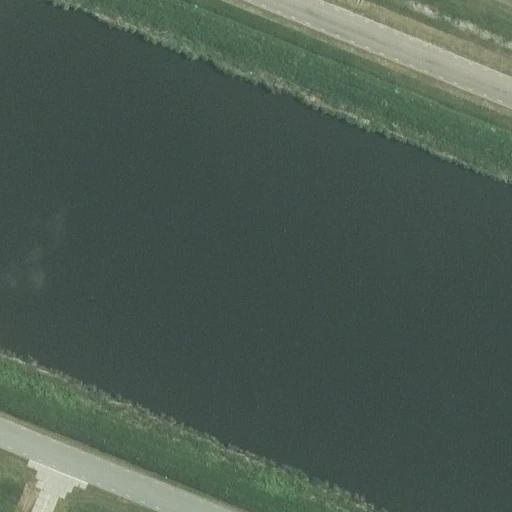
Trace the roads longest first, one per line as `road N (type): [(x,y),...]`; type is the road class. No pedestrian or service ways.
road 1 (unclassified): [(511,95),(275,0)]
road 2 (unclassified): [(198,511),(0,431)]
